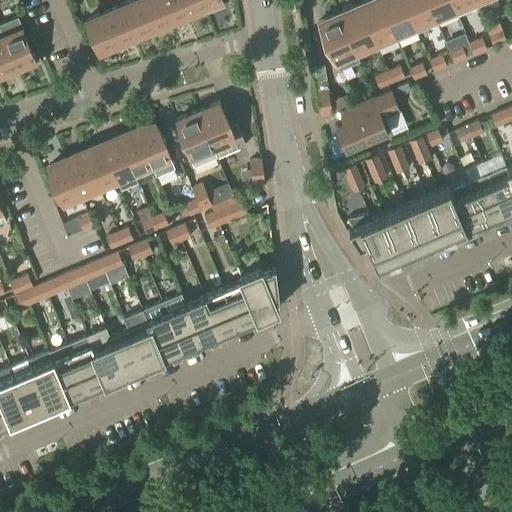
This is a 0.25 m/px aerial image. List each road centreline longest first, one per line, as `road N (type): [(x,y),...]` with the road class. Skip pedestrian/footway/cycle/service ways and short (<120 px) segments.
road 1 (residential): [(0,454),(323,321)]
road 2 (residential): [(0,119),(266,35)]
road 3 (primary): [(290,420),(70,511)]
road 4 (residential): [(360,306),(511,239)]
road 5 (residential): [(291,190),(266,35)]
road 6 (primary): [(273,511),(405,456)]
road 7 (residential): [(360,306),(291,190)]
road 8 (residential): [(291,190),(323,321)]
road 9 (primary): [(511,327),(393,377)]
